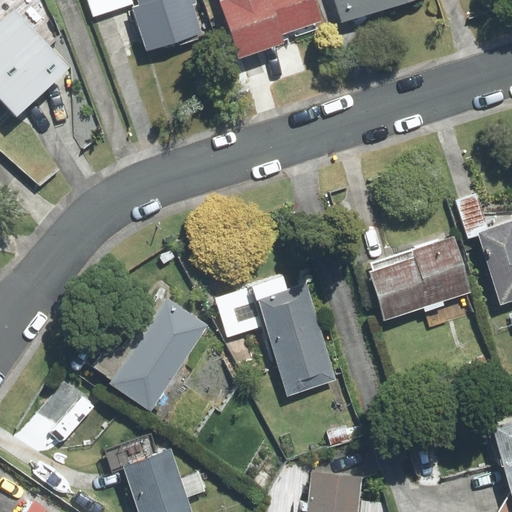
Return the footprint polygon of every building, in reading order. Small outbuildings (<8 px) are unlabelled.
[(0,0),(0,95),(17,115),(68,67),(47,46),(56,38),(40,0),(0,0)] [(89,0),(94,16),(133,4),(131,0),(89,0)] [(138,0),(140,5),(134,7),(147,49),(202,32),(193,4),(197,3),(195,0),(138,0)] [(320,21),(312,0),(220,0),(219,0),(239,58),(285,43),(281,34),(320,21)] [(336,0),(343,22),(413,0),(336,0)] [(511,221),(477,233),(501,304),(511,300),(511,221)] [(370,272),(385,320),(471,293),(454,237),(372,263),(374,271),(370,272)] [(301,270),(215,297),(228,338),(267,325),(289,395),(336,379),(301,270)] [(114,379),(111,384),(152,410),(205,325),(167,301),(138,347),(111,330),(89,364),(114,379)] [(511,421),(493,427),(511,490),(511,421)] [(123,469),(138,511),(191,511),(170,451),(158,456),(150,433),(103,450),(112,473),(123,469)] [(358,511),(362,478),(313,473),(308,511),(358,511)] [(511,511),(511,491),(498,511),(511,511)] [(51,511),(34,500),(25,511),(51,511)]
